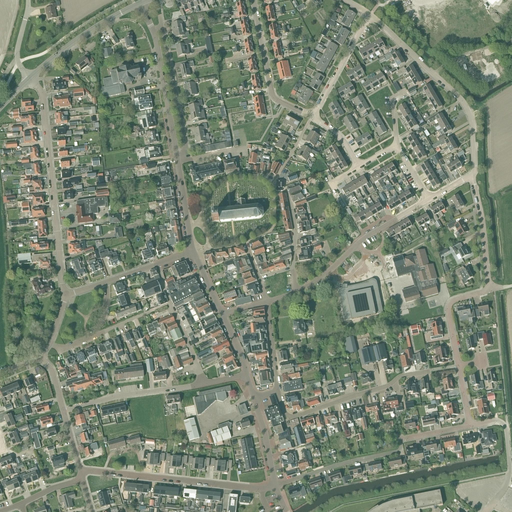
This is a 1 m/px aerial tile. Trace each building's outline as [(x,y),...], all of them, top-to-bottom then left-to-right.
[(187,0),(181,2),(185,11),(190,9),(191,13),(193,12),(191,8),(191,9),(187,0)] [(187,0),(191,9),(191,8),(195,7),(197,10),(199,9),(197,6),(194,0),(187,0)] [(474,1),(466,3),(469,14),(482,11),(478,5),(475,6),(474,1)] [(237,4),(237,5),(235,5),(235,8),(238,7),(238,11),(245,10),(244,3),(237,4)] [(47,13),(48,20),(56,18),(54,8),(56,7),(55,4),(49,5),(50,8),(45,9),(46,13),(47,13)] [(306,8),(303,4),(297,9),(299,12),(306,8)] [(458,5),(450,7),(452,18),(460,16),(460,17),(465,16),(463,7),(459,8),(458,5)] [(267,15),(274,14),(273,7),(266,8),(267,15)] [(440,9),(433,10),(436,21),(440,20),(441,25),(448,24),(446,14),(442,15),(440,9)] [(237,18),(240,17),(240,18),(246,16),(245,10),(238,11),(239,12),(234,13),(234,16),(237,15),(237,18)] [(348,11),(345,17),(352,21),(356,15),(348,11)] [(426,12),(420,13),(423,24),(426,23),(427,26),(433,25),(431,18),(428,19),(426,12)] [(416,22),(413,22),(414,29),(420,28),(420,25),(423,24),(420,13),(415,15),(416,22)] [(172,28),(173,31),(184,29),(182,22),(186,21),(185,16),(178,18),(179,23),(172,24),(173,28),(172,28)] [(349,28),(352,21),(345,17),(341,24),(349,28)] [(240,33),(241,36),(243,35),(243,36),(250,35),(249,28),(242,30),(243,33),(240,33)] [(182,36),(183,39),(190,38),(189,35),(189,33),(185,33),(184,29),(173,31),(174,35),(174,34),(175,38),(182,36)] [(342,29),(338,35),(346,39),(349,33),(342,29)] [(124,39),(121,40),(121,43),(125,42),(127,50),(134,48),(131,38),(133,38),(132,33),(127,34),(128,38),(124,39)] [(342,46),(346,39),(338,35),(335,42),(342,46)] [(375,42),(380,51),(381,50),(384,48),(386,51),(388,50),(386,47),(385,47),(381,39),(375,42)] [(185,44),(177,46),(179,56),(187,55),(187,54),(190,54),(188,45),(192,44),(191,40),(184,41),(185,44)] [(370,46),(375,54),(379,51),(381,55),(382,54),(381,50),(380,51),(375,42),(370,46)] [(280,43),(273,45),(274,52),(281,50),(280,43)] [(338,47),(331,43),(327,50),(334,54),(338,47)] [(369,57),(370,57),(373,55),(375,58),(377,57),(375,54),(370,46),(364,49),(369,57)] [(110,48),(102,50),(104,58),(112,57),(111,54),(112,54),(111,51),(110,51),(110,48)] [(364,49),(359,52),(364,60),(368,58),(370,61),(371,60),(372,60),(370,58),(370,57),(369,57),(364,49)] [(274,52),(276,58),(283,57),(281,50),(274,52)] [(331,60),(334,54),(327,50),(323,56),(331,60)] [(393,58),(395,62),(402,58),(399,52),(392,56),(390,53),(384,57),(378,60),(380,64),(386,61),(386,62),(393,58)] [(320,63),(327,67),(331,60),(323,56),(320,63)] [(84,57),(75,64),(81,71),(87,66),(88,68),(93,64),(89,59),(87,61),(84,57)] [(256,65),(255,58),(248,60),(246,61),(247,63),(249,63),(249,66),(256,65)] [(405,64),(402,58),(395,62),(391,64),(392,66),(393,65),(395,68),(390,71),(390,72),(386,74),(388,77),(392,75),(397,72),(398,71),(396,69),(398,68),(405,64)] [(189,68),(195,67),(194,61),(186,63),(187,66),(181,67),(183,78),(191,76),(189,68)] [(288,63),(277,65),(278,72),(289,70),(288,63)] [(320,63),(316,69),(324,73),(327,67),(320,63)] [(141,80),(139,74),(141,74),(141,70),(139,70),(138,67),(135,67),(135,68),(134,68),(133,65),(132,66),(131,67),(131,66),(130,67),(127,65),(128,65),(127,64),(127,65),(121,66),(120,66),(120,67),(119,69),(118,70),(117,70),(117,69),(114,70),(114,71),(110,72),(112,79),(109,79),(103,80),(105,88),(102,89),(102,90),(103,98),(115,96),(121,95),(121,94),(125,93),(122,84),(125,85),(125,86),(126,85),(131,84),(132,84),(134,81),(136,81),(141,80)] [(364,73),(360,66),(353,70),(358,77),(364,73)] [(407,72),(409,75),(409,76),(416,72),(413,66),(406,70),(404,68),(398,71),(397,72),(399,76),(407,72)] [(494,67),(480,74),(485,83),(498,76),(494,67)] [(289,70),(278,72),(280,80),(291,78),(289,70)] [(358,77),(353,70),(347,74),(351,81),(358,77)] [(416,72),(409,76),(409,75),(405,77),(406,79),(410,77),(412,81),(419,77),(416,72)] [(324,78),(317,74),(313,80),(321,84),(324,78)] [(376,78),(380,85),(386,81),(382,74),(376,78)] [(260,83),(258,76),(252,78),(253,84),(260,83)] [(69,81),(68,77),(62,78),(62,80),(52,81),(53,92),(67,90),(66,82),(69,81)] [(422,83),(419,77),(412,81),(408,83),(409,85),(413,83),(415,87),(422,83)] [(369,81),(373,89),(380,85),(376,78),(369,81)] [(190,85),(185,86),(187,96),(197,94),(195,84),(198,83),(197,79),(189,81),(190,85)] [(317,91),(321,84),(313,80),(310,87),(317,91)] [(363,85),(367,92),(373,89),(369,81),(363,85)] [(254,91),(261,90),(260,83),(253,84),(254,88),(252,88),(252,91),(254,91)] [(344,87),(348,94),(355,90),(351,83),(344,87)] [(419,91),(420,93),(424,91),(426,94),(426,95),(433,91),(430,85),(423,89),(419,91)] [(344,87),(337,91),(342,98),(348,94),(344,87)] [(142,88),(134,89),(135,96),(133,96),(134,100),(135,107),(139,106),(140,111),(152,109),(151,100),(150,96),(144,97),(142,88)] [(313,93),(305,89),(302,95),(309,99),(313,93)] [(423,99),(427,96),(429,100),(436,96),(433,91),(426,95),(426,94),(422,97),(423,99)] [(309,100),(309,99),(302,95),(299,100),(298,102),(306,106),(309,100)] [(59,108),(70,106),(70,100),(69,96),(58,97),(58,98),(53,98),(54,107),(59,106),(59,108)] [(354,100),(358,106),(365,102),(364,100),(361,96),(354,100)] [(426,104),(430,102),(432,105),(432,106),(439,102),(438,100),(436,96),(429,100),(425,102),(426,104)] [(31,105),(30,100),(22,101),(23,107),(25,107),(25,112),(34,111),(33,105),(31,105)] [(195,105),(189,106),(190,113),(201,111),(200,107),(203,106),(202,101),(195,102),(195,105)] [(329,106),(333,112),(340,108),(336,102),(329,106)] [(365,102),(358,106),(362,113),(369,109),(365,102)] [(408,109),(406,106),(410,104),(408,102),(404,104),(405,105),(398,109),(401,114),(408,110),(408,109)] [(432,106),(432,105),(428,107),(429,109),(433,107),(436,111),(442,107),(439,102),(432,106)] [(408,109),(408,110),(401,114),(405,119),(411,115),(410,112),(413,110),(412,107),(408,109)] [(344,115),(340,108),(333,112),(337,119),(344,115)] [(201,111),(190,113),(192,121),(198,119),(199,122),(206,121),(205,115),(204,111),(201,111)] [(142,118),(144,129),(156,127),(153,114),(146,116),(145,112),(136,113),(137,119),(142,118)] [(376,112),(368,117),(372,123),(380,119),(376,112)] [(411,115),(405,119),(408,125),(415,121),(414,120),(412,117),(416,114),(415,112),(411,115)] [(295,118),(289,114),(283,124),(286,126),(287,124),(290,126),(295,118)] [(436,120),(438,124),(445,120),(442,114),(439,116),(438,114),(428,120),(430,124),(436,120)] [(343,120),(347,126),(354,122),(351,116),(343,120)] [(415,121),(408,125),(411,130),(418,126),(416,123),(420,121),(420,122),(422,120),(420,116),(414,120),(415,121)] [(295,118),(290,126),(293,128),(293,129),(296,131),(301,121),(295,118)] [(372,123),(376,130),(383,125),(380,119),(372,123)] [(445,120),(438,124),(434,126),(435,128),(439,126),(441,129),(442,129),(449,125),(445,120)] [(354,122),(347,126),(351,133),(358,129),(354,122)] [(200,129),(194,130),(195,137),(205,135),(204,130),(207,130),(206,124),(199,126),(200,129)] [(383,125),(376,130),(380,136),(387,132),(383,125)] [(439,133),(442,136),(438,138),(437,139),(439,142),(444,139),(446,138),(445,135),(452,131),(449,125),(442,129),(441,129),(437,131),(439,133)] [(71,132),(65,132),(65,129),(57,129),(57,137),(65,136),(65,137),(71,136),(71,132)] [(149,145),(159,143),(156,131),(148,132),(148,131),(141,133),(135,134),(136,137),(142,136),(141,135),(147,134),(149,145)] [(419,134),(420,133),(419,131),(417,132),(413,135),(414,135),(407,139),(410,145),(417,141),(417,140),(415,136),(419,134)] [(311,132),(308,137),(317,142),(319,138),(321,139),(322,137),(311,132)] [(366,144),(372,140),(368,133),(362,137),(366,144)] [(210,144),(210,142),(208,134),(205,135),(195,137),(196,144),(203,142),(203,145),(210,144)] [(281,134),(280,138),(281,138),(279,141),(288,146),(291,140),(281,134)] [(417,140),(417,141),(410,145),(414,150),(420,146),(420,145),(418,142),(422,140),(425,137),(424,135),(422,137),(421,138),(417,140)] [(308,137),(306,142),(314,147),(317,142),(308,137)] [(366,144),(362,137),(355,141),(359,148),(366,144)] [(444,139),(439,142),(438,142),(432,146),(434,149),(441,145),(442,146),(445,144),(447,147),(448,148),(455,144),(451,138),(446,142),(444,139)] [(285,152),(288,146),(279,141),(277,145),(276,144),(275,147),(285,152)] [(420,145),(420,146),(414,150),(417,155),(424,151),(423,151),(422,149),(421,147),(425,145),(424,143),(420,145)] [(447,147),(444,150),(442,151),(443,153),(445,152),(449,149),(451,153),(458,149),(455,144),(448,148),(447,147)] [(303,146),(301,151),(309,156),(312,151),(303,146)] [(328,149),(324,151),(326,153),(329,151),(331,154),(338,150),(335,146),(329,150),(328,149)] [(65,150),(59,151),(59,154),(58,154),(59,156),(60,157),(68,156),(67,153),(73,153),(72,147),(64,148),(65,150)] [(152,148),(148,149),(148,152),(150,160),(153,159),(161,157),(159,147),(152,148)] [(424,151),(417,155),(420,161),(427,157),(424,153),(428,150),(427,148),(423,151),(424,151)] [(331,154),(328,157),(325,158),(327,160),(333,156),(334,160),(341,156),(338,150),(331,154)] [(464,154),(466,153),(464,150),(458,154),(463,163),(467,160),(464,154)] [(309,156),(301,151),(298,157),(306,161),(309,156)] [(255,153),(255,154),(255,155),(251,154),(249,165),(256,166),(256,164),(259,164),(259,159),(257,159),(258,154),(258,153),(255,153)] [(24,159),(15,160),(15,165),(26,163),(26,160),(39,159),(38,154),(26,155),(24,155),(24,159)] [(261,164),(259,174),(265,175),(265,173),(269,174),(269,173),(270,169),(271,166),(271,164),(269,164),(270,161),(270,160),(270,158),(270,157),(263,156),(261,164)] [(341,156),(334,160),(331,162),(331,163),(332,164),(336,162),(338,165),(344,161),(341,156)] [(453,163),(453,164),(457,171),(462,167),(458,161),(459,160),(456,157),(454,158),(456,160),(454,161),(455,162),(453,163)] [(69,160),(60,161),(61,168),(69,167),(69,163),(75,162),(75,159),(69,159),(69,160)] [(224,162),(226,176),(240,173),(239,169),(237,169),(237,166),(236,164),(236,160),(224,162)] [(427,163),(421,167),(424,173),(431,169),(430,168),(428,165),(432,162),(431,160),(427,163)] [(457,171),(453,164),(453,163),(451,160),(449,161),(451,165),(447,167),(451,174),(457,171)] [(338,165),(334,167),(335,169),(339,167),(341,171),(348,167),(344,161),(338,165)] [(274,163),(274,164),(271,170),(273,171),(271,173),(276,175),(280,168),(281,165),(276,163),(275,162),(274,163)] [(194,167),(191,167),(192,175),(193,175),(195,183),(201,181),(200,179),(223,174),(221,167),(222,167),(221,163),(195,168),(194,167)] [(246,169),(248,169),(247,172),(253,173),(254,166),(249,165),(247,164),(246,169)] [(391,174),(391,173),(395,172),(397,175),(399,174),(397,170),(396,170),(392,164),(387,167),(391,174)] [(158,176),(162,175),(170,174),(168,165),(158,166),(158,171),(157,171),(158,176)] [(424,173),(427,178),(434,174),(434,173),(432,170),(435,168),(434,166),(430,168),(431,169),(424,173)] [(389,175),(392,178),(394,177),(391,173),(391,174),(387,167),(381,170),(385,177),(386,177),(389,175)] [(427,178),(430,183),(437,179),(435,175),(439,173),(442,171),(441,169),(437,171),(434,173),(434,174),(427,178)] [(31,176),(32,176),(40,175),(40,170),(25,171),(26,176),(25,176),(26,180),(30,179),(31,179),(31,176)] [(62,178),(62,179),(70,178),(70,174),(73,174),(72,170),(68,170),(68,171),(61,172),(61,175),(61,176),(61,177),(62,178)] [(380,180),(381,180),(382,182),(385,180),(386,182),(388,180),(386,177),(385,177),(381,170),(376,173),(380,180)] [(385,187),(382,182),(381,180),(380,180),(376,173),(371,177),(372,179),(375,184),(378,182),(382,189),(383,188),(385,187)] [(296,174),(288,177),(290,182),(298,179),(296,174)] [(440,177),(437,179),(430,183),(434,189),(440,185),(438,181),(441,179),(443,182),(447,180),(444,174),(440,176),(440,177)] [(170,175),(160,177),(161,181),(162,188),(172,186),(170,175)] [(364,177),(358,180),(362,187),(363,187),(367,185),(370,189),(373,187),(368,179),(366,180),(364,177)] [(26,180),(23,180),(24,184),(28,183),(28,185),(32,185),(33,188),(42,187),(41,181),(32,181),(32,182),(31,182),(30,182),(30,179),(26,180)] [(65,183),(62,183),(63,189),(71,188),(71,186),(78,185),(78,180),(68,181),(68,182),(65,182),(65,183)] [(363,187),(362,187),(358,180),(353,183),(357,190),(358,190),(361,188),(364,192),(366,190),(363,187)] [(276,191),(282,191),(282,188),(284,188),(285,186),(285,181),(277,181),(276,191)] [(287,188),(290,195),(299,191),(302,190),(299,183),(290,186),(290,187),(287,188)] [(348,187),(352,193),(353,193),(356,191),(358,195),(360,194),(358,190),(357,190),(353,183),(348,187)] [(407,193),(404,195),(403,195),(407,202),(413,198),(410,194),(413,193),(410,186),(405,189),(407,193)] [(159,191),(156,192),(157,197),(162,196),(163,200),(163,201),(174,199),(172,187),(161,189),(162,192),(159,192),(159,191)] [(352,193),(348,187),(342,190),(347,199),(352,196),(353,198),(355,197),(353,193),(352,193)] [(73,200),(72,196),(76,195),(76,194),(83,193),(82,189),(76,190),(76,192),(63,194),(64,201),(73,200)] [(302,190),(290,195),(293,203),(300,200),(300,201),(295,203),(296,207),(301,205),(309,202),(313,201),(312,197),(308,199),(308,198),(305,199),(305,198),(304,196),(302,191),(302,190)] [(400,192),(402,196),(399,198),(398,198),(402,205),(407,202),(403,195),(404,195),(402,191),(400,192)] [(397,194),(395,195),(397,199),(393,201),(397,208),(402,205),(398,198),(399,198),(397,194)] [(338,197),(337,198),(343,208),(344,208),(347,206),(343,198),(341,195),(338,197)] [(461,201),(458,196),(451,199),(447,201),(448,203),(452,201),(454,204),(454,205),(461,201)] [(387,204),(391,211),(397,208),(393,201),(391,197),(389,198),(391,202),(387,204)] [(76,206),(77,213),(76,213),(76,217),(77,217),(78,224),(93,222),(93,215),(98,214),(97,208),(105,207),(105,208),(108,208),(107,198),(105,198),(81,201),(77,202),(76,202),(77,206),(76,206)] [(374,207),(378,213),(384,210),(380,205),(380,204),(380,203),(378,199),(376,200),(378,204),(375,206),(374,207)] [(176,209),(174,200),(165,201),(166,205),(164,205),(165,211),(169,210),(176,209)] [(220,221),(220,222),(259,218),(260,218),(261,217),(262,216),(263,216),(263,215),(264,214),(264,213),(264,212),(264,211),(263,210),(263,209),(262,208),(261,208),(260,207),(259,207),(257,206),(254,207),(246,208),(245,200),(238,201),(238,205),(235,205),(236,209),(218,210),(219,212),(219,213),(220,213),(220,220),(220,221)] [(455,206),(457,211),(464,207),(461,201),(454,205),(454,204),(448,208),(449,210),(455,206)] [(371,203),(373,207),(369,209),(369,210),(373,217),(378,213),(374,207),(375,206),(373,202),(371,203)] [(441,212),(445,210),(445,209),(447,207),(444,202),(442,203),(441,203),(436,206),(440,213),(439,213),(441,217),(443,216),(441,212)] [(302,215),(302,212),(306,211),(304,204),(301,205),(301,206),(295,207),(297,214),(297,213),(298,216),(302,215)] [(365,207),(367,210),(364,212),(363,213),(367,220),(373,217),(369,210),(369,209),(367,206),(366,204),(364,205),(365,207)] [(436,215),(439,213),(440,213),(436,206),(430,209),(434,216),(436,220),(438,219),(436,215)] [(45,216),(44,208),(32,210),(33,217),(45,216)] [(362,209),(360,210),(362,214),(358,216),(357,214),(353,217),(357,223),(360,221),(362,223),(367,220),(363,213),(364,212),(362,209)] [(177,220),(176,210),(167,212),(168,218),(170,217),(170,221),(177,220)] [(219,212),(219,213),(212,214),(213,221),(219,220),(220,221),(220,220),(220,213),(219,213),(219,212)] [(302,215),(298,216),(298,218),(300,217),(301,223),(308,222),(306,214),(302,215)] [(427,214),(421,218),(425,224),(424,225),(426,229),(429,228),(426,224),(430,221),(427,214)] [(110,224),(117,223),(117,224),(120,224),(119,216),(109,217),(110,224)] [(290,217),(283,218),(285,227),(292,226),(291,221),(290,217)] [(416,221),(419,227),(419,228),(421,232),(423,231),(421,227),(424,225),(425,224),(421,218),(416,221)] [(37,221),(38,226),(35,227),(36,231),(38,230),(46,229),(45,220),(37,221)] [(408,220),(403,223),(407,230),(406,230),(408,234),(410,233),(408,229),(412,226),(408,220)] [(455,222),(448,226),(450,230),(455,227),(460,236),(468,232),(464,226),(465,225),(463,221),(456,225),(455,222)] [(317,234),(316,230),(315,229),(311,230),(310,227),(310,226),(307,227),(306,222),(299,224),(300,228),(300,233),(308,232),(310,231),(310,232),(311,236),(314,235),(317,234)] [(403,223),(397,226),(401,233),(400,233),(403,237),(405,236),(402,232),(406,230),(407,230),(403,223)] [(397,226),(392,229),(396,236),(395,236),(397,240),(399,239),(397,235),(400,233),(401,233),(397,226)] [(115,229),(115,231),(116,238),(116,239),(123,237),(121,229),(121,228),(115,229)] [(36,236),(29,237),(30,241),(33,241),(38,241),(37,241),(37,238),(47,237),(46,229),(38,230),(39,234),(36,234),(36,236)] [(392,229),(386,232),(390,239),(389,239),(392,243),(394,242),(392,238),(395,236),(396,236),(392,229)] [(74,231),(68,232),(68,233),(67,234),(67,236),(68,237),(68,241),(75,240),(74,235),(78,235),(78,231),(74,231)] [(169,235),(170,240),(168,240),(169,247),(174,246),(182,244),(180,232),(172,234),(169,235)] [(311,238),(311,237),(308,238),(300,240),(302,248),(310,246),(309,242),(312,242),(311,238)] [(263,245),(260,238),(249,243),(252,250),(263,245)] [(33,241),(33,242),(30,242),(31,248),(36,247),(36,251),(48,250),(47,243),(38,244),(38,241),(33,241)] [(147,251),(141,253),(144,262),(153,258),(151,250),(153,249),(151,243),(145,245),(146,248),(147,251)] [(80,244),(69,245),(69,250),(68,251),(69,253),(70,253),(70,254),(77,253),(80,252),(81,252),(80,248),(80,245),(80,244)] [(165,245),(160,246),(162,251),(163,251),(164,255),(169,253),(167,247),(166,247),(166,244),(165,245)] [(271,247),(269,244),(268,244),(266,245),(252,250),(254,256),(265,252),(264,250),(271,247)] [(459,254),(462,259),(470,254),(468,250),(467,250),(465,248),(463,249),(460,244),(452,248),(456,256),(459,254)] [(237,257),(241,256),(246,254),(243,245),(234,249),(237,257)] [(156,250),(158,257),(164,255),(163,251),(162,251),(160,246),(157,247),(158,249),(156,250)] [(283,256),(291,253),(292,253),(290,248),(281,252),(283,256)] [(309,254),(311,253),(310,248),(301,249),(302,256),(299,256),(299,261),(310,260),(310,254),(309,254)] [(230,260),(236,258),(236,257),(237,257),(234,249),(228,250),(229,257),(230,260)] [(441,258),(449,253),(447,249),(439,254),(441,258)] [(107,250),(99,253),(101,259),(101,260),(107,258),(109,262),(108,263),(109,267),(111,266),(112,267),(112,266),(113,267),(115,267),(115,265),(116,265),(116,264),(121,263),(118,256),(117,256),(116,253),(112,254),(111,252),(108,253),(107,250)] [(215,252),(217,265),(224,262),(223,258),(229,257),(228,250),(215,252)] [(403,256),(393,260),(396,268),(395,268),(395,269),(396,268),(396,270),(399,277),(412,273),(414,281),(415,281),(417,287),(403,291),(404,295),(404,296),(403,296),(403,297),(404,296),(406,303),(405,303),(406,304),(406,303),(421,299),(420,299),(424,298),(438,294),(436,286),(438,286),(436,280),(438,279),(433,265),(430,266),(425,250),(416,253),(417,257),(413,258),(413,256),(404,259),(403,256)] [(217,265),(214,252),(204,254),(205,260),(208,260),(210,266),(217,265)] [(30,254),(17,255),(18,257),(18,259),(18,260),(18,265),(33,263),(32,256),(30,257),(30,254)] [(261,255),(255,257),(258,266),(264,263),(267,262),(265,258),(266,258),(265,254),(261,255)] [(49,255),(32,256),(33,263),(40,263),(40,265),(41,269),(50,268),(50,264),(49,255)] [(239,274),(252,269),(247,257),(246,255),(244,256),(244,258),(240,259),(239,258),(236,259),(236,261),(239,260),(241,265),(241,266),(243,265),(243,267),(245,271),(243,271),(238,272),(239,274)] [(82,276),(86,275),(84,267),(82,268),(81,266),(84,265),(83,261),(80,261),(79,259),(71,262),(75,275),(76,274),(78,278),(79,279),(81,279),(81,277),(82,277),(82,276)] [(236,259),(234,260),(224,263),(227,272),(237,268),(237,269),(238,272),(243,271),(245,271),(243,267),(243,265),(241,266),(241,265),(239,260),(236,261),(236,259)] [(284,260),(274,263),(276,270),(286,267),(286,266),(289,265),(287,259),(284,260)] [(95,260),(88,262),(90,270),(91,269),(93,273),(94,274),(96,273),(97,272),(97,271),(102,269),(100,265),(99,266),(98,263),(96,263),(95,260)] [(185,262),(174,266),(170,268),(174,278),(178,277),(179,279),(190,274),(185,262)] [(261,275),(270,272),(268,267),(266,263),(258,266),(261,275)] [(462,281),(464,285),(468,283),(467,281),(473,278),(468,269),(465,270),(463,267),(455,271),(459,277),(461,276),(463,280),(462,281)] [(154,277),(154,279),(149,281),(150,283),(160,280),(156,269),(150,272),(152,278),(154,277)] [(240,285),(237,286),(238,288),(246,285),(257,281),(252,270),(241,274),(243,279),(243,280),(238,281),(240,285)] [(175,283),(172,284),(167,287),(170,293),(175,290),(173,287),(176,285),(177,287),(178,287),(178,288),(176,289),(178,292),(181,290),(197,283),(194,276),(181,282),(181,281),(177,283),(177,282),(175,283)] [(165,282),(167,287),(172,284),(175,283),(173,278),(165,282)] [(273,279),(264,283),(266,289),(275,286),(273,279)] [(36,291),(37,297),(43,295),(43,296),(48,294),(47,293),(53,292),(51,285),(44,287),(41,286),(39,280),(31,283),(35,292),(36,291)] [(342,289),(338,289),(345,321),(352,320),(376,315),(383,313),(378,290),(379,290),(377,283),(377,282),(376,281),(375,281),(375,280),(374,280),(373,280),(371,280),(370,280),(369,281),(368,282),(368,283),(347,287),(347,285),(342,285),(342,289)] [(122,283),(114,286),(117,295),(124,293),(125,294),(130,292),(129,289),(126,290),(126,291),(125,291),(124,287),(126,286),(125,282),(122,283)] [(161,293),(157,282),(141,288),(145,298),(145,299),(161,293)] [(248,291),(250,291),(259,287),(257,282),(246,286),(248,290),(248,291)] [(175,294),(170,296),(172,303),(173,303),(176,309),(182,306),(189,303),(204,296),(204,295),(200,289),(197,283),(181,290),(181,291),(178,293),(175,294)] [(275,286),(266,289),(268,295),(277,292),(275,286)] [(250,291),(252,296),(261,294),(259,287),(250,291)] [(237,299),(238,300),(242,299),(241,296),(239,291),(235,292),(235,290),(223,294),(226,303),(237,299)] [(168,303),(164,293),(155,296),(159,306),(160,305),(160,306),(168,303)] [(124,295),(117,298),(121,309),(129,306),(127,300),(126,300),(124,295)] [(204,296),(189,303),(192,310),(193,309),(207,302),(204,296)] [(245,298),(242,299),(238,300),(235,301),(237,307),(252,303),(250,297),(245,298)] [(207,302),(193,309),(196,315),(210,308),(207,302)] [(138,304),(130,307),(123,310),(115,313),(117,320),(125,317),(133,314),(141,311),(138,304)] [(489,311),(488,304),(478,306),(479,310),(475,310),(477,318),(480,317),(480,313),(484,312),(485,316),(489,315),(489,311)] [(474,311),(470,311),(469,307),(464,308),(464,307),(456,308),(457,314),(459,314),(460,317),(468,316),(468,319),(475,317),(474,311)] [(210,308),(196,315),(198,320),(205,316),(205,317),(212,313),(210,308)] [(253,313),(254,317),(265,316),(264,308),(247,311),(247,314),(253,313)] [(187,312),(179,316),(184,327),(185,329),(190,327),(193,325),(187,312)] [(202,320),(198,322),(199,323),(200,322),(203,328),(217,321),(213,315),(202,320)] [(172,316),(161,320),(163,326),(166,325),(175,322),(172,316)] [(248,321),(253,320),(254,325),(265,323),(265,316),(254,317),(248,318),(248,321)] [(168,341),(172,339),(170,333),(166,325),(163,326),(161,320),(153,324),(159,339),(163,337),(164,340),(166,340),(167,341),(168,340),(168,341)] [(295,327),(293,328),(294,330),(295,331),(296,335),(299,335),(299,336),(302,335),(306,334),(305,327),(311,326),(310,322),(303,323),(302,321),(300,321),(300,320),(296,321),(297,322),(294,322),(295,327)] [(203,328),(199,330),(200,333),(203,331),(205,335),(213,331),(213,332),(220,328),(217,321),(203,328)] [(429,328),(432,327),(432,331),(442,329),(441,323),(435,324),(434,321),(428,322),(429,328)] [(175,322),(167,326),(170,333),(178,329),(175,322)] [(248,326),(246,326),(246,328),(246,329),(249,328),(249,327),(251,327),(252,330),(247,331),(248,337),(243,337),(245,347),(246,347),(246,348),(248,356),(254,355),(254,354),(255,354),(268,352),(265,323),(251,325),(248,326)] [(150,337),(156,334),(157,338),(158,338),(159,339),(153,324),(152,324),(152,325),(150,326),(150,325),(146,327),(150,337)] [(210,334),(206,336),(208,338),(211,337),(212,339),(223,334),(220,328),(213,332),(210,334)] [(178,329),(170,333),(172,339),(173,339),(174,341),(182,338),(178,329)] [(401,332),(394,333),(396,339),(402,337),(402,338),(409,337),(407,329),(400,331),(401,332)] [(431,337),(431,341),(438,339),(437,336),(443,335),(442,329),(432,331),(434,337),(431,337)] [(132,332),(136,342),(142,339),(138,330),(132,332)] [(483,340),(485,347),(492,345),(490,335),(485,336),(484,332),(478,334),(479,340),(483,340)] [(129,341),(130,344),(132,349),(135,347),(134,343),(135,343),(134,339),(132,340),(130,333),(123,336),(126,342),(129,341)] [(212,340),(199,346),(201,351),(212,345),(211,343),(215,341),(217,345),(226,340),(223,334),(212,339),(212,340)] [(467,340),(468,350),(475,349),(474,342),(477,341),(476,335),(472,335),(473,339),(467,340)] [(115,350),(117,354),(118,358),(123,356),(120,346),(122,345),(119,338),(113,340),(117,350),(115,350)] [(354,338),(344,340),(348,354),(357,352),(354,338)] [(174,342),(177,349),(185,345),(183,339),(174,342)] [(213,347),(212,348),(214,354),(215,354),(219,352),(229,347),(226,340),(217,345),(213,347)] [(113,352),(114,352),(112,347),(110,342),(103,344),(105,350),(109,360),(112,359),(111,357),(109,353),(112,352),(113,352)] [(110,360),(109,360),(105,350),(103,344),(97,347),(101,356),(101,357),(102,357),(102,356),(104,355),(107,361),(110,360)] [(388,359),(384,345),(372,348),(376,362),(388,359)] [(437,355),(447,353),(446,348),(439,349),(439,346),(432,347),(433,350),(436,350),(437,355)] [(222,360),(217,362),(220,368),(221,368),(224,366),(225,365),(236,360),(229,347),(225,350),(227,354),(221,356),(223,358),(222,359),(222,360)] [(85,352),(88,360),(90,364),(96,361),(95,357),(97,356),(94,348),(85,352)] [(180,361),(179,357),(179,356),(178,356),(177,352),(176,348),(170,351),(173,359),(174,359),(177,369),(182,367),(188,364),(193,362),(191,358),(182,361),(180,361)] [(372,348),(361,350),(365,365),(376,362),(372,348)] [(209,349),(196,355),(198,359),(211,353),(210,351),(209,349)] [(403,368),(411,366),(410,360),(413,359),(411,351),(405,352),(406,356),(401,357),(403,368)] [(255,355),(256,358),(250,359),(251,362),(269,358),(268,352),(255,355)] [(279,354),(278,354),(279,363),(288,361),(286,352),(282,353),(279,354)] [(87,361),(86,358),(85,358),(84,358),(82,353),(76,355),(79,365),(87,361)] [(448,359),(447,353),(437,355),(437,358),(435,359),(435,361),(436,365),(442,363),(441,360),(448,359)] [(214,354),(202,360),(205,366),(217,360),(218,360),(215,354),(214,354)] [(423,354),(416,355),(418,365),(419,366),(420,365),(421,365),(422,365),(422,364),(425,364),(423,354)] [(75,361),(77,360),(75,356),(73,357),(73,356),(72,356),(69,357),(69,358),(65,359),(68,365),(69,366),(72,365),(72,367),(73,367),(74,369),(75,368),(76,371),(74,372),(71,373),(69,373),(71,378),(77,376),(77,374),(80,372),(77,363),(76,364),(75,361)] [(161,358),(165,369),(171,367),(167,356),(161,358)] [(152,359),(146,360),(147,373),(154,372),(152,359)] [(270,370),(269,359),(251,362),(251,365),(258,364),(259,371),(264,370),(265,370),(270,370)] [(236,360),(225,365),(224,366),(226,369),(229,368),(229,369),(231,372),(232,371),(240,368),(236,360)] [(60,374),(64,372),(67,379),(70,378),(66,368),(64,369),(61,361),(56,363),(60,374)] [(392,361),(389,362),(383,364),(385,372),(391,370),(391,369),(393,368),(392,364),(392,361)] [(293,367),(292,362),(280,365),(281,372),(300,368),(303,367),(309,366),(311,366),(311,364),(308,364),(293,367)] [(125,380),(143,378),(142,368),(141,368),(141,365),(130,366),(130,370),(124,370),(124,371),(115,372),(116,381),(125,380)] [(301,375),(301,371),(300,368),(281,372),(282,376),(285,393),(303,390),(301,380),(290,382),(290,379),(295,378),(295,379),(300,378),(300,375),(301,375)] [(259,373),(261,388),(266,388),(266,385),(272,384),(270,370),(265,371),(265,370),(264,370),(259,371),(252,372),(252,374),(259,373)] [(88,386),(89,388),(96,387),(95,385),(102,383),(102,381),(104,380),(102,373),(90,376),(89,373),(84,375),(85,378),(86,381),(87,381),(87,383),(88,383),(89,386),(88,386)] [(493,389),(491,383),(496,383),(494,373),(487,374),(489,381),(485,382),(486,391),(493,389)] [(372,382),(370,374),(361,377),(363,385),(367,384),(370,383),(372,382)] [(478,376),(471,377),(473,386),(477,385),(478,390),(484,389),(483,382),(479,383),(478,376)] [(69,387),(70,392),(75,391),(75,392),(89,388),(88,386),(89,386),(88,383),(87,383),(87,381),(86,381),(85,378),(83,378),(78,380),(72,381),(72,382),(67,383),(68,387),(69,387)] [(345,387),(353,385),(353,384),(350,378),(348,378),(349,380),(344,382),(345,387)] [(36,391),(34,385),(33,386),(30,379),(24,381),(27,388),(28,391),(30,391),(31,390),(32,393),(36,391)] [(313,389),(320,387),(321,387),(320,380),(306,384),(308,391),(313,389)] [(422,391),(426,390),(427,395),(432,394),(431,384),(428,384),(427,380),(420,381),(422,391)] [(412,382),(405,383),(407,393),(408,393),(408,394),(410,393),(411,393),(413,392),(413,395),(419,394),(417,384),(412,385),(412,382)] [(342,383),(336,384),(339,393),(344,391),(343,385),(342,383)] [(16,393),(20,391),(17,384),(11,386),(14,394),(13,394),(15,398),(17,397),(16,393)] [(339,393),(336,384),(327,387),(328,390),(329,396),(334,394),(334,395),(339,394),(339,393)] [(444,389),(441,390),(442,395),(448,394),(447,391),(454,390),(453,384),(444,386),(444,389)] [(10,403),(12,402),(11,399),(10,395),(13,394),(14,394),(11,386),(5,389),(8,396),(9,400),(10,403)] [(217,401),(222,403),(226,399),(225,393),(231,392),(230,386),(213,390),(198,393),(199,398),(194,399),(197,416),(200,415),(215,401),(217,401)] [(2,398),(3,403),(6,402),(4,398),(8,396),(5,389),(0,390),(0,392),(2,398)] [(288,404),(291,403),(296,402),(300,401),(299,397),(296,398),(295,393),(285,396),(286,404),(288,404)] [(172,407),(171,407),(172,410),(174,410),(172,397),(166,398),(167,405),(172,405),(172,407)] [(307,402),(309,407),(320,404),(318,398),(307,402)] [(397,398),(391,399),(393,409),(396,409),(397,412),(403,411),(402,404),(398,405),(397,398)] [(161,399),(132,401),(133,408),(138,408),(138,411),(141,411),(141,415),(144,414),(143,407),(153,406),(153,410),(157,409),(157,405),(161,405),(161,399)] [(383,403),(384,414),(393,412),(393,409),(391,399),(386,399),(386,403),(383,403)] [(488,414),(486,401),(478,402),(480,410),(479,411),(480,413),(480,414),(481,415),(488,414)] [(446,406),(447,411),(457,409),(456,404),(450,405),(449,402),(443,403),(443,407),(446,406)] [(378,423),(382,422),(379,411),(377,403),(371,405),(371,406),(366,407),(367,413),(373,412),(373,413),(377,412),(377,414),(376,414),(378,423)] [(36,411),(37,414),(41,413),(42,413),(44,412),(49,411),(47,405),(40,407),(40,406),(36,407),(37,411),(36,411)] [(241,417),(248,415),(245,405),(237,407),(241,417)] [(29,406),(23,407),(24,411),(25,411),(26,416),(31,414),(31,413),(29,406)] [(273,425),(281,422),(284,421),(282,417),(280,410),(279,407),(265,412),(269,422),(271,421),(273,425)] [(357,409),(352,410),(354,421),(361,420),(363,431),(369,429),(368,426),(366,416),(365,416),(363,407),(357,409)] [(447,421),(453,420),(455,419),(454,416),(459,415),(457,409),(447,411),(448,414),(444,415),(445,417),(446,417),(447,421)] [(342,423),(345,433),(346,438),(349,437),(349,435),(348,431),(349,431),(348,425),(353,424),(353,421),(351,421),(349,410),(343,412),(345,422),(342,423)] [(75,418),(76,422),(84,420),(87,419),(89,418),(88,412),(80,414),(80,416),(75,418)] [(436,424),(435,420),(438,420),(437,413),(431,414),(432,417),(422,419),(424,426),(436,424)] [(10,414),(4,417),(6,423),(13,420),(16,419),(15,416),(12,418),(10,414)] [(330,415),(324,416),(326,426),(330,425),(332,424),(330,415)] [(315,418),(318,428),(321,427),(322,430),(324,430),(324,427),(322,416),(315,418)] [(47,418),(47,417),(40,419),(42,428),(46,427),(45,425),(53,423),(52,422),(53,422),(52,419),(51,417),(47,418)] [(411,418),(412,421),(405,423),(406,430),(416,428),(415,424),(419,424),(418,417),(411,418)] [(308,419),(306,420),(309,428),(316,426),(313,418),(308,420),(308,419)] [(13,420),(6,423),(8,429),(15,426),(14,423),(17,421),(16,419),(13,420)] [(184,422),(189,441),(199,438),(193,419),(184,422)] [(85,424),(84,420),(76,422),(77,426),(81,425),(82,428),(83,431),(90,429),(89,426),(87,427),(86,424),(85,424)] [(241,426),(242,430),(250,427),(248,420),(239,423),(240,423),(235,425),(236,428),(241,426)] [(306,420),(301,421),(303,430),(309,428),(306,420)] [(290,437),(289,432),(288,430),(283,431),(281,425),(282,425),(281,422),(273,425),(274,429),(273,430),(274,431),(275,432),(275,433),(276,432),(277,436),(278,435),(280,440),(279,440),(290,437)] [(32,425),(28,426),(30,430),(31,434),(38,432),(37,427),(33,429),(32,425)] [(334,435),(341,433),(339,425),(333,426),(334,435)] [(227,427),(219,430),(211,433),(215,444),(231,439),(228,431),(227,427)] [(298,447),(305,444),(300,427),(293,429),(295,436),(296,439),(298,447)] [(46,432),(43,433),(44,436),(47,435),(48,438),(56,436),(54,430),(46,432)] [(15,432),(8,435),(11,441),(18,438),(21,436),(21,434),(19,435),(17,436),(15,432)] [(493,445),(493,442),(496,441),(495,436),(492,436),(491,432),(483,433),(485,440),(481,441),(482,447),(486,446),(493,445)] [(36,433),(31,435),(35,450),(41,448),(36,433)] [(88,442),(89,444),(92,443),(91,441),(92,441),(91,437),(87,438),(86,433),(80,435),(82,444),(88,442)] [(311,434),(309,435),(305,436),(307,444),(316,441),(314,436),(314,434),(311,434)] [(462,437),(464,445),(476,443),(474,435),(462,437)] [(18,438),(11,441),(13,446),(20,443),(19,441),(23,439),(22,439),(21,436),(18,438)] [(129,443),(130,445),(140,442),(138,436),(128,439),(124,441),(125,444),(129,443)] [(281,446),(292,443),(291,440),(290,437),(279,440),(281,446)] [(123,439),(108,443),(110,451),(125,446),(125,444),(124,441),(123,439)] [(251,439),(240,441),(242,449),(253,446),(251,439)] [(456,445),(454,439),(444,441),(445,449),(453,447),(455,452),(461,451),(460,444),(456,445)] [(427,447),(423,448),(423,449),(424,455),(425,458),(427,457),(429,457),(428,454),(427,451),(434,450),(435,453),(441,451),(440,445),(437,446),(436,442),(426,444),(427,447)] [(279,446),(281,452),(294,448),(292,443),(281,446),(279,446)] [(18,448),(20,453),(25,451),(28,450),(26,444),(23,445),(18,448)] [(90,448),(84,450),(86,457),(92,456),(91,451),(94,450),(98,449),(96,444),(90,445),(90,448)] [(254,454),(253,446),(242,449),(243,456),(254,454)] [(416,446),(406,448),(408,456),(415,455),(416,460),(424,458),(423,453),(422,449),(417,450),(416,446)] [(307,451),(302,452),(304,461),(307,471),(308,470),(308,469),(312,468),(310,460),(311,460),(310,456),(308,452),(307,452),(307,451)] [(146,465),(153,466),(154,455),(148,454),(148,452),(144,452),(143,460),(147,460),(146,465)] [(281,462),(282,462),(282,464),(283,464),(284,467),(291,465),(292,469),(297,468),(296,464),(297,463),(297,462),(298,462),(297,460),(295,453),(291,454),(282,456),(279,457),(281,462)] [(161,455),(154,455),(153,466),(160,467),(160,462),(164,462),(165,454),(161,454),(161,455)] [(169,467),(175,468),(177,457),(170,456),(170,455),(166,454),(165,462),(169,463),(169,467)] [(254,454),(243,456),(245,463),(256,461),(254,454)] [(50,457),(51,462),(52,462),(54,468),(58,467),(58,469),(64,467),(63,464),(64,464),(62,457),(56,459),(55,456),(50,457)] [(187,456),(183,456),(183,458),(177,457),(175,468),(182,469),(183,464),(186,464),(187,456)] [(10,457),(4,459),(7,466),(8,470),(11,469),(9,465),(13,464),(13,465),(15,464),(13,459),(11,460),(10,457)] [(191,470),(198,471),(199,459),(193,459),(193,457),(189,457),(188,465),(191,465),(191,470)] [(396,459),(389,461),(390,468),(402,465),(402,464),(405,463),(404,458),(404,457),(396,459)] [(198,471),(205,471),(205,466),(209,467),(210,459),(206,458),(205,460),(199,459),(198,471)] [(214,467),(213,472),(220,473),(221,462),(215,461),(215,459),(211,459),(210,467),(214,467)] [(221,462),(220,473),(227,474),(228,469),(231,469),(232,461),(228,461),(228,462),(221,462)] [(256,461),(245,463),(246,471),(257,469),(257,468),(256,461)] [(305,470),(305,471),(307,471),(304,461),(298,463),(300,471),(305,470)] [(370,472),(382,469),(380,462),(373,464),(365,465),(366,471),(370,471),(370,472)] [(356,468),(349,469),(350,476),(351,476),(362,474),(362,472),(365,472),(364,466),(364,465),(356,467),(356,468)] [(36,477),(39,475),(36,467),(27,471),(29,475),(32,483),(38,481),(36,477)] [(332,474),(325,476),(325,477),(327,482),(330,481),(331,482),(342,478),(340,472),(332,474)] [(29,475),(26,476),(25,473),(19,475),(22,482),(25,481),(27,485),(32,483),(29,475)] [(13,478),(14,481),(11,482),(14,490),(20,488),(18,484),(21,483),(18,476),(13,478)] [(309,482),(311,489),(323,485),(322,484),(326,483),(324,477),(316,479),(316,480),(309,482)] [(7,480),(1,483),(4,490),(7,488),(8,492),(14,490),(11,482),(8,483),(7,480)] [(292,498),(301,495),(302,498),(307,496),(304,487),(299,489),(298,486),(288,489),(290,496),(291,496),(292,498)] [(172,489),(171,499),(173,500),(174,497),(179,497),(180,493),(178,493),(178,490),(172,489)] [(419,511),(420,510),(438,506),(443,505),(440,491),(392,501),(393,502),(383,506),(374,511),(372,511),(419,511)] [(107,492),(97,495),(99,502),(109,499),(107,492)] [(64,503),(66,510),(73,508),(71,500),(75,499),(75,498),(74,493),(62,496),(62,497),(58,498),(60,504),(64,503)] [(235,511),(237,503),(239,503),(239,504),(249,505),(249,502),(250,502),(251,499),(250,499),(240,498),(237,498),(237,496),(229,495),(227,511),(235,511)] [(109,499),(99,502),(101,508),(111,505),(109,499)]
